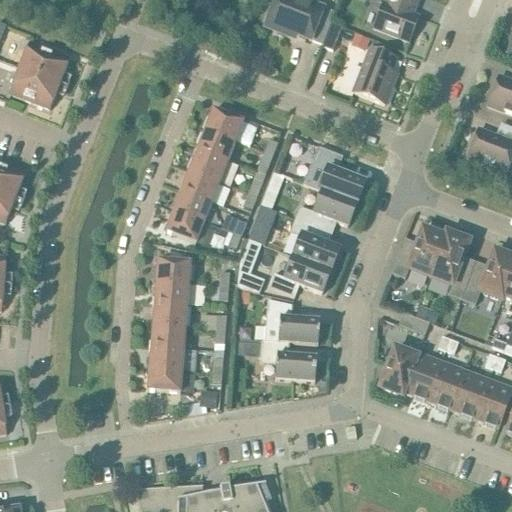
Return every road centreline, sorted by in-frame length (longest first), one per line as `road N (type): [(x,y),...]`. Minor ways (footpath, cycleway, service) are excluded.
road 1 (residential): [(46,464),(36,372),(46,221),(112,56),(141,43),(200,65)]
road 2 (residential): [(128,449),(120,387),(131,245),(200,65)]
road 3 (residential): [(200,65),(415,151)]
road 4 (residential): [(128,449),(349,405)]
road 5 (residential): [(349,405),(360,299),(402,188)]
road 6 (residential): [(349,405),(511,466)]
road 7 (residential): [(415,151),(477,0)]
